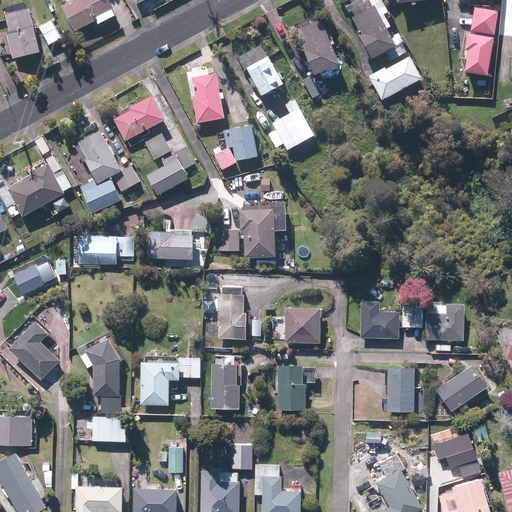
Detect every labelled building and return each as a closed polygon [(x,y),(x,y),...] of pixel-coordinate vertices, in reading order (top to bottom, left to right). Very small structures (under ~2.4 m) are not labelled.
[(74,0),(67,4),(79,29),(100,19),(99,17),(110,12),(104,0),(74,0)] [(44,50),(34,6),(10,11),(14,30),(12,30),(18,55),(44,50)] [(391,48),(371,7),(349,19),(358,37),(355,38),(365,60),(368,58),(391,48)] [(496,14),(473,9),(468,31),(491,36),(496,14)] [(55,19),(42,26),(52,43),(65,36),(55,19)] [(335,67),(318,22),(293,32),(310,77),(335,67)] [(483,78),(490,39),(464,35),(461,51),(465,52),(460,74),(483,78)] [(266,58),(244,70),(259,97),(281,86),(266,58)] [(365,79),(377,102),(418,81),(407,60),(383,72),(382,70),(365,79)] [(221,119),(213,76),(189,81),(193,98),(191,98),(195,124),(221,119)] [(117,118),(129,139),(169,117),(156,94),(134,106),(135,108),(117,118)] [(311,137),(293,101),(284,106),(288,115),(271,124),(284,151),(311,137)] [(255,158),(248,127),(222,133),(225,148),(230,147),(233,162),(255,158)] [(126,168),(105,129),(84,141),(84,142),(78,145),(87,159),(89,158),(102,181),(126,168)] [(163,132),(148,141),(157,158),(173,149),(163,132)] [(226,151),(213,157),(219,170),(232,163),(226,151)] [(152,173),(162,192),(192,177),(179,152),(168,158),(170,163),(152,173)] [(12,187),(27,214),(69,191),(53,162),(36,171),(37,173),(12,187)] [(131,167),(116,174),(124,191),(143,181),(135,164),(131,167)] [(85,184),(97,210),(125,197),(116,178),(101,185),(98,179),(85,184)] [(273,178),(263,178),(262,190),(272,191),(273,178)] [(282,233),(280,204),(272,205),(273,208),(269,208),(269,211),(246,212),(246,227),(249,226),(251,260),(271,259),(270,233),(282,233)] [(152,228),(151,257),(196,258),(197,233),(179,232),(179,229),(152,228)] [(220,230),(221,249),(241,249),(241,229),(220,230)] [(81,234),(80,261),(119,263),(119,254),(135,255),(136,236),(81,234)] [(17,274),(26,293),(48,282),(39,263),(17,274)] [(249,291),(226,290),(221,336),(250,337),(252,309),(248,309),(249,291)] [(326,306),(291,304),(289,340),(324,342),(326,306)] [(358,304),(358,339),(396,339),(396,315),(374,314),(374,305),(358,304)] [(423,315),(423,340),(460,341),(460,306),(442,306),(442,315),(423,315)] [(400,310),(400,328),(419,329),(420,310),(400,310)] [(42,319),(14,346),(44,377),(64,358),(45,338),(53,331),(42,319)] [(122,411),(124,355),(114,334),(90,346),(98,363),(97,393),(106,394),(105,410),(122,411)] [(182,361),(146,359),(144,402),(172,403),(173,376),(184,377),(184,375),(203,375),(204,356),(182,356),(182,361)] [(241,362),(217,361),(215,405),(242,407),(243,383),(240,382),(241,362)] [(304,367),(279,366),(277,410),(305,412),(306,384),(303,384),(304,367)] [(434,392),(448,412),(482,388),(468,367),(434,392)] [(409,371),(384,371),(384,412),(408,412),(409,371)] [(0,442),(34,444),(35,415),(0,413),(0,442)] [(97,415),(96,438),(129,440),(130,416),(97,415)] [(482,425),(471,429),(478,445),(489,440),(482,425)] [(380,434),(363,433),(362,445),(379,447),(380,434)] [(468,434),(434,445),(439,460),(446,458),(449,469),(477,459),(468,434)] [(254,467),(255,443),(236,442),(235,466),(254,467)] [(22,449),(0,460),(0,464),(25,511),(35,511),(52,503),(22,449)] [(187,449),(171,449),(171,471),(186,471),(187,449)] [(54,486),(54,468),(54,461),(45,460),(45,486),(54,486)] [(265,492),(265,511),(303,511),(304,489),(285,489),(285,474),(282,474),(282,463),(257,463),(257,492),(265,492)] [(224,468),(205,468),(204,511),(242,511),(244,479),(241,479),(241,470),(224,470),(224,468)] [(414,511),(422,507),(400,469),(377,482),(391,506),(384,510),(384,511),(414,511)] [(511,511),(511,470),(497,474),(507,511),(511,511)] [(490,511),(480,480),(453,487),(455,492),(436,497),(440,511),(490,511)] [(17,511),(0,484),(0,501),(6,511),(17,511)] [(127,484),(80,484),(79,511),(96,511),(96,510),(126,510),(127,484)] [(183,485),(140,484),(139,511),(155,511),(156,511),(183,511),(183,485)]
